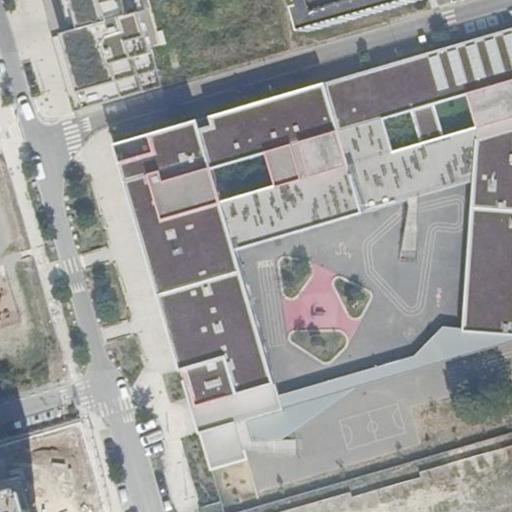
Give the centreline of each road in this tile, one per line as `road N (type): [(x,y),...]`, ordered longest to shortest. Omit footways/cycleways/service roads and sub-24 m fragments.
road 1 (residential): [(511,0),(36,137)]
road 2 (residential): [(108,387),(36,137)]
road 3 (residential): [(108,387),(146,511)]
road 4 (residential): [(36,137),(0,16)]
